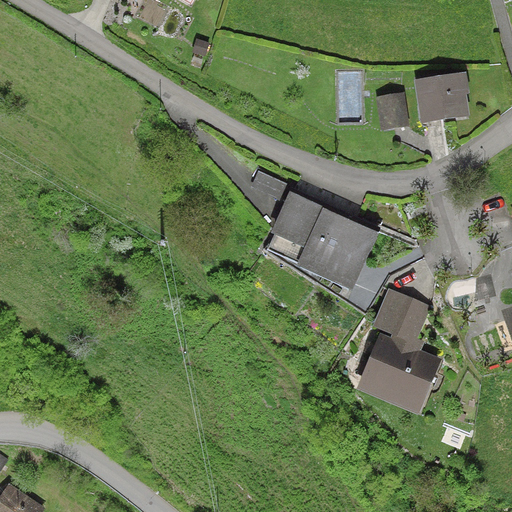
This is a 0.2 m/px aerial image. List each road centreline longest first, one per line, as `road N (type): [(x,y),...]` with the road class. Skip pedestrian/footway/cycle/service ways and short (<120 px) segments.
road 1 (residential): [(6,0),(248,152),(304,175),(402,184),(444,173),(511,128)]
road 2 (residential): [(161,511),(62,441),(0,427)]
